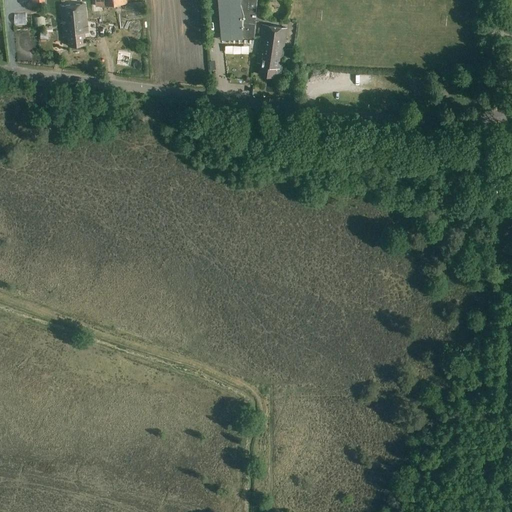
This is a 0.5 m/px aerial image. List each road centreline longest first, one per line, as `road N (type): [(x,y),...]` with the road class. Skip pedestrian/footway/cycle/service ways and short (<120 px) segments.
road 1 (tertiary): [(502,117),(402,119),(0,70)]
road 2 (track): [(511,324),(504,511)]
